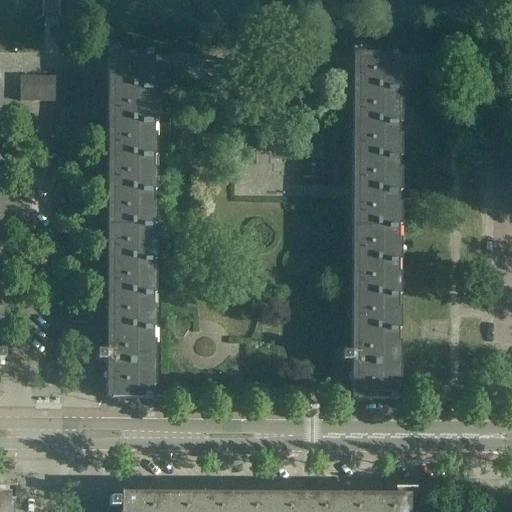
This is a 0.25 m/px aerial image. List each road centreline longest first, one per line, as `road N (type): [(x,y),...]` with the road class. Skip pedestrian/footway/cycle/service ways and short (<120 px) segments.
road 1 (residential): [(82,435),(80,126),(19,126),(20,435)]
road 2 (tertiary): [(511,437),(82,435)]
road 3 (residential): [(511,139),(503,139),(503,333),(511,333)]
